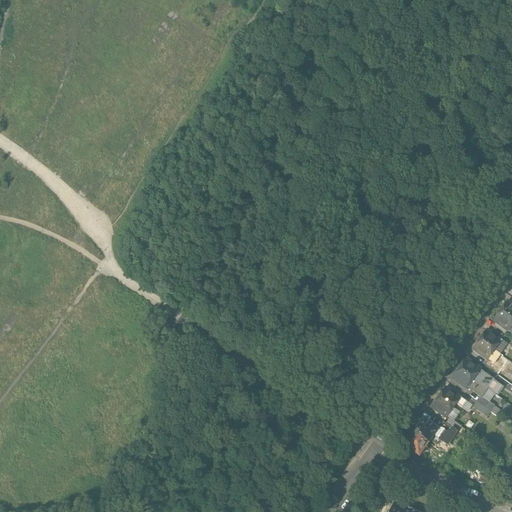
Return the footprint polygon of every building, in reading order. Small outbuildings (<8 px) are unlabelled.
[(511,304),(507,301),(500,311),(511,319),(511,304)] [(511,319),(500,311),(493,321),(508,332),(511,325),(511,319)] [(502,340),(487,330),(479,340),(494,351),(502,340)] [(479,340),(472,350),(487,361),(494,351),(479,340)] [(481,369),(466,358),(459,369),(488,389),(494,380),(480,371),(481,369)] [(488,389),(459,369),(452,379),(466,390),(468,388),(482,398),(488,389)] [(460,398),(445,388),(438,398),(453,408),(460,398)] [(453,408),(438,398),(431,408),(446,419),(453,408)] [(461,426),(450,418),(446,424),(457,432),(461,426)] [(438,430),(423,419),(413,432),(429,443),(438,430)] [(429,443),(413,432),(404,446),(419,457),(429,443)] [(457,441),(449,435),(447,440),(454,445),(457,441)] [(494,481),(481,475),(479,481),(491,487),(494,481)]
